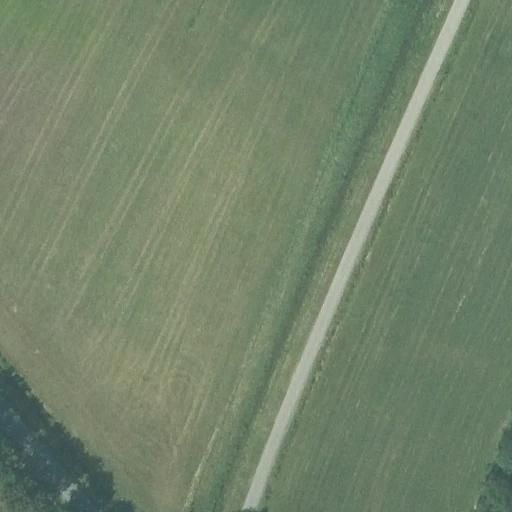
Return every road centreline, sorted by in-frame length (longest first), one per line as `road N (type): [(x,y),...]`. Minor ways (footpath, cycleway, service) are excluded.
road 1 (unclassified): [(248,511),(461,0)]
road 2 (unclassified): [(86,511),(0,410)]
